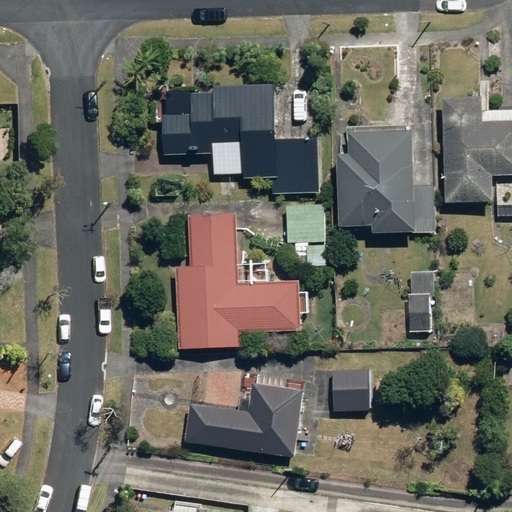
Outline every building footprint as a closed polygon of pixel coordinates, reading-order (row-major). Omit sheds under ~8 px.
[(323,137),(287,136),(287,84),(221,83),(221,91),(182,90),(182,110),(169,110),(169,153),(218,153),(218,173),(277,174),(277,194),(323,194),(323,137)] [(453,201),(489,202),(502,202),(501,221),(511,221),(511,193),(502,194),(502,174),(511,174),(511,119),(492,119),(492,96),(456,95),(453,201)] [(442,184),(424,183),(425,128),(359,127),(358,152),(348,152),(347,189),(346,228),(441,229),(442,184)] [(291,243),(302,243),(301,264),(331,264),(332,205),(302,204),(292,204),(291,243)] [(248,284),(248,264),(248,213),(198,213),(199,264),(183,265),(183,350),(249,350),(248,329),(308,328),(307,283),(248,284)] [(436,326),(439,272),(417,271),(414,325),(436,326)] [(374,367),(336,365),(334,410),(371,412),(374,367)] [(263,383),(261,409),(195,404),(192,442),(302,452),(304,421),(307,387),(263,383)]
